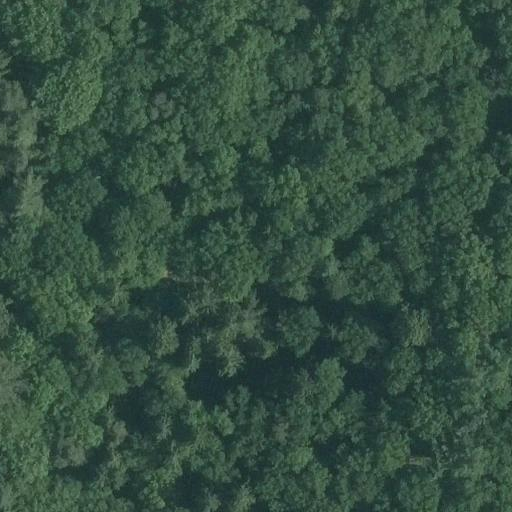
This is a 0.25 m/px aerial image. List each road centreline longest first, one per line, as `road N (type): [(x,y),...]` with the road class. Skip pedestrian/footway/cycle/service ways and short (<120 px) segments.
road 1 (track): [(492,310),(71,260),(181,36),(235,0)]
road 2 (track): [(131,511),(71,260),(0,251)]
road 3 (track): [(511,313),(492,310),(425,511)]
